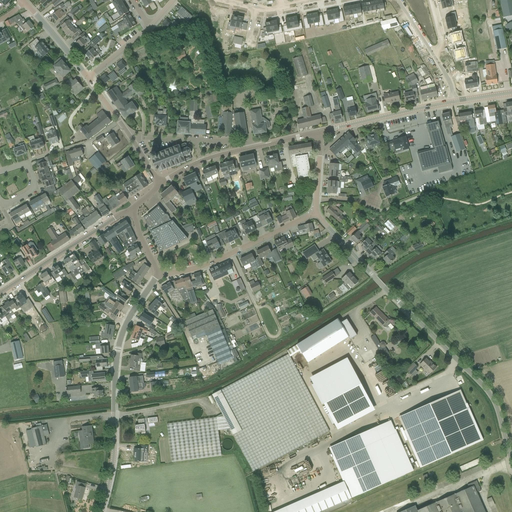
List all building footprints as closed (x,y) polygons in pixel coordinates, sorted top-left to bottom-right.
[(43,0),(40,2),(45,8),(51,3),(55,7),(63,0),(62,0),(43,0)] [(140,0),(145,8),(154,3),(153,3),(153,2),(156,0),(157,1),(157,0),(140,0)] [(452,0),(441,3),(442,9),(454,7),(452,0)] [(511,0),(500,0),(504,18),(511,15),(511,0)] [(52,16),(57,22),(65,14),(63,11),(66,8),(62,3),(54,9),(57,12),(52,16)] [(126,8),(123,3),(115,8),(118,12),(126,8)] [(126,8),(118,12),(121,17),(129,13),(126,8)] [(338,9),(332,10),(334,20),(338,20),(339,23),(344,22),(342,12),(338,13),(338,9)] [(329,21),(334,20),(332,10),(326,12),(327,15),(323,16),(325,26),(330,25),(329,21)] [(444,18),(446,24),(457,21),(455,12),(451,13),(452,16),(444,18)] [(318,13),(312,14),(314,24),(318,24),(319,27),(324,26),(322,16),(318,16),(318,13)] [(309,25),(314,24),(312,14),(306,16),(307,19),(303,20),(305,30),(310,29),(309,25)] [(115,26),(117,29),(131,21),(127,15),(120,19),(122,22),(115,26)] [(227,30),(235,31),(238,17),(237,17),(237,16),(233,15),(233,16),(232,16),(230,23),(228,22),(227,30)] [(62,30),(65,33),(75,25),(72,22),(72,21),(70,18),(70,19),(68,16),(63,20),(65,23),(61,26),(63,29),(62,30)] [(238,17),(235,31),(235,32),(236,29),(241,30),(241,29),(246,31),(248,24),(243,23),(244,18),(238,17)] [(291,18),(293,29),(299,28),(299,30),(303,30),(301,23),(298,24),(297,17),(291,18)] [(293,29),(291,18),(285,20),(286,26),(283,27),(284,33),(288,33),(288,30),(293,29)] [(23,31),(25,29),(27,32),(33,27),(28,21),(26,23),(23,19),(17,24),(23,31)] [(167,19),(161,25),(167,30),(170,27),(172,29),(177,24),(174,21),(172,23),(167,19)] [(134,27),(131,21),(117,29),(119,32),(126,28),(127,31),(134,27)] [(277,21),(271,22),(273,33),(278,32),(279,34),(282,34),(281,27),(278,28),(277,21)] [(457,21),(446,24),(447,30),(451,29),(452,32),(457,31),(457,28),(456,22),(457,21)] [(267,34),(273,33),(271,22),(265,24),(266,30),(263,31),(264,37),(268,37),(267,34)] [(77,27),(75,25),(65,33),(68,36),(69,35),(71,38),(75,34),(77,37),(82,33),(80,30),(78,27),(77,27)] [(492,27),(493,31),(497,50),(507,48),(502,29),(501,25),(492,27)] [(0,43),(3,42),(1,39),(5,37),(7,40),(11,38),(6,29),(2,31),(0,32),(0,43)] [(87,44),(91,41),(88,38),(88,37),(84,33),(78,37),(80,40),(76,43),(81,48),(87,43),(87,44)] [(459,34),(451,36),(453,43),(455,42),(456,46),(462,44),(459,34)] [(92,61),(95,58),(101,53),(98,48),(99,48),(96,45),(100,42),(97,37),(90,44),(93,48),(86,54),(92,61)] [(387,39),(365,50),(367,55),(390,45),(387,39)] [(43,57),(50,51),(42,42),(39,45),(35,40),(29,45),(35,53),(38,50),(43,57)] [(458,51),(455,52),(457,59),(465,57),(463,46),(457,48),(458,51)] [(175,60),(184,58),(186,58),(186,57),(184,51),(178,52),(173,54),(175,60)] [(308,75),(302,56),(292,59),(299,78),(308,75)] [(65,66),(62,61),(52,70),(55,74),(56,73),(58,75),(60,73),(63,77),(70,71),(67,68),(68,68),(66,65),(65,66)] [(124,68),(127,66),(122,61),(116,65),(121,71),(118,73),(120,76),(126,71),(124,68)] [(486,77),(487,86),(487,85),(491,85),(493,85),(497,84),(494,65),(486,66),(486,70),(482,70),(483,77),(486,77)] [(359,69),(363,84),(372,82),(368,66),(359,69)] [(425,67),(421,69),(421,68),(418,70),(422,77),(425,75),(426,76),(429,74),(425,67)] [(118,78),(113,72),(108,76),(107,77),(110,80),(112,83),(118,78)] [(409,78),(409,79),(406,80),(409,87),(413,85),(419,82),(415,75),(414,75),(413,73),(411,74),(410,73),(408,75),(408,76),(409,78)] [(107,77),(108,76),(106,74),(100,78),(104,84),(110,80),(107,77)] [(468,89),(478,87),(477,75),(472,76),(473,80),(464,81),(465,89),(468,88),(468,89)] [(75,95),(83,88),(82,88),(80,86),(81,86),(81,85),(80,86),(78,84),(79,83),(76,80),(73,81),(71,79),(67,83),(74,91),(72,93),(75,95)] [(58,84),(56,80),(44,86),(46,90),(58,84)] [(126,98),(141,88),(136,82),(128,87),(129,89),(121,94),(117,88),(108,94),(125,119),(130,116),(127,111),(129,110),(127,107),(126,108),(125,107),(124,107),(121,102),(126,98)] [(427,94),(428,98),(437,96),(435,88),(434,84),(428,86),(429,89),(430,89),(431,93),(427,94)] [(414,94),(417,93),(416,85),(411,86),(413,92),(404,94),(406,102),(409,101),(409,102),(412,101),(411,100),(415,100),(414,94)] [(423,100),(428,98),(427,94),(431,93),(430,89),(429,89),(428,86),(420,87),(421,91),(420,91),(422,100),(423,100)] [(344,99),(340,88),(336,90),(340,101),(344,99)] [(218,117),(212,95),(211,90),(205,92),(206,97),(203,98),(208,119),(218,117)] [(390,103),(400,101),(398,92),(391,94),(391,93),(384,95),(386,103),(390,102),(390,103)] [(374,94),(372,94),(373,98),(366,100),(367,103),(365,104),(367,113),(368,112),(378,110),(376,101),(378,101),(377,99),(376,93),(374,94)] [(327,96),(321,98),(325,109),(330,107),(327,96)] [(127,99),(126,98),(121,102),(124,107),(125,107),(126,108),(127,107),(129,110),(127,111),(130,116),(138,110),(132,102),(128,105),(125,101),(127,99)] [(349,117),(357,115),(355,108),(353,100),(347,102),(348,105),(347,106),(348,110),(347,110),(349,117)] [(189,123),(181,122),(178,122),(177,134),(189,134),(205,135),(206,125),(204,125),(205,120),(199,120),(199,119),(196,119),(198,101),(191,101),(189,123)] [(511,114),(511,102),(506,104),(507,109),(503,110),(504,116),(511,115),(511,114)] [(54,116),(58,114),(51,104),(50,104),(50,105),(51,108),(54,116)] [(231,137),(232,110),(233,105),(221,104),(221,116),(219,116),(218,131),(222,132),(222,137),(222,136),(225,137),(227,137),(230,137),(231,137)] [(333,113),(330,114),(331,119),(334,118),(334,120),(342,119),(339,105),(334,107),(336,112),(333,113)] [(496,111),(495,105),(487,107),(488,113),(489,113),(489,117),(495,116),(496,125),(499,125),(503,124),(502,116),(501,115),(500,115),(500,111),(496,111)] [(322,123),(325,122),(324,117),(321,118),(320,115),(311,117),(309,107),(306,108),(302,109),(304,119),(297,121),(299,129),(322,123)] [(163,109),(163,111),(158,111),(157,116),(155,116),(154,122),(156,123),(156,126),(162,126),(162,127),(165,127),(165,126),(166,126),(167,109),(163,109)] [(266,132),(266,129),(269,128),(269,123),(263,124),(262,119),(260,109),(250,111),(250,112),(254,134),(266,132)] [(474,112),(476,120),(477,126),(484,125),(487,125),(486,118),(483,119),(481,110),(474,112)] [(105,114),(102,111),(97,115),(99,118),(88,127),(87,125),(80,130),(88,140),(94,135),(94,136),(111,122),(105,114)] [(472,119),(471,112),(464,113),(465,120),(466,120),(467,129),(475,127),(473,119),(472,119)] [(237,136),(247,134),(244,113),(234,114),(237,136)] [(452,124),(449,113),(442,115),(443,122),(444,122),(445,126),(452,124)] [(465,120),(464,113),(458,114),(458,117),(455,117),(458,127),(461,127),(460,123),(460,121),(465,120)] [(438,121),(426,125),(433,149),(432,149),(417,153),(422,172),(438,168),(439,174),(453,170),(446,145),(445,145),(438,121)] [(49,139),(49,140),(50,145),(59,142),(56,133),(54,129),(48,131),(49,134),(46,135),(47,140),(49,139)] [(367,146),(371,145),(377,144),(378,149),(382,148),(378,134),(377,134),(376,134),(377,133),(376,132),(376,131),(375,130),(374,130),(373,130),(372,131),(372,132),(372,133),(372,134),(373,135),(368,136),(368,139),(366,140),(367,142),(366,143),(367,146)] [(355,154),(356,154),(361,150),(354,141),(355,140),(348,132),(343,137),(350,145),(349,146),(355,154)] [(9,147),(14,145),(10,133),(5,135),(9,147)] [(112,147),(120,143),(116,137),(113,133),(106,138),(112,147)] [(460,134),(452,136),(451,137),(456,153),(465,149),(460,134)] [(44,147),(42,139),(35,141),(34,136),(27,138),(28,141),(30,146),(31,146),(33,150),(37,149),(37,150),(40,149),(40,148),(44,147)] [(339,141),(346,149),(349,146),(350,145),(343,137),(339,141)] [(402,147),(403,150),(408,149),(405,137),(398,139),(398,140),(385,144),(387,151),(392,150),(402,147)] [(339,141),(335,145),(342,153),(345,150),(346,149),(339,141)] [(26,153),(24,145),(23,143),(18,145),(19,147),(14,149),(16,156),(17,156),(17,157),(20,156),(20,155),(26,153)] [(289,147),(289,148),(290,155),(292,167),(297,167),(298,179),(311,176),(308,158),(312,157),(311,152),(312,151),(312,152),(312,151),(311,144),(311,143),(310,143),(310,144),(304,145),(303,145),(296,146),(289,147)] [(187,147),(187,146),(186,144),(185,144),(179,146),(180,145),(179,144),(179,145),(174,147),(174,146),(173,146),(173,147),(170,148),(169,148),(169,149),(165,151),(165,150),(164,150),(164,151),(161,152),(160,151),(160,152),(160,153),(156,154),(156,153),(150,155),(152,161),(156,169),(156,170),(157,171),(158,170),(159,172),(166,170),(167,170),(167,169),(171,168),(171,169),(172,168),(175,166),(176,167),(180,165),(181,165),(181,164),(185,162),(186,163),(186,162),(185,162),(192,159),(190,156),(191,155),(190,154),(191,152),(192,152),(191,152),(190,149),(191,149),(190,148),(190,149),(188,148),(188,147),(187,147)] [(337,158),(342,153),(335,145),(332,147),(329,150),(337,158)] [(72,159),(83,155),(81,147),(69,151),(70,156),(67,157),(66,156),(70,169),(72,173),(75,172),(73,166),(74,165),(73,164),(74,164),(72,159)] [(105,161),(98,152),(91,158),(99,167),(96,170),(97,171),(102,168),(102,167),(107,163),(105,161)] [(283,170),(281,162),(278,163),(276,155),(275,154),(273,155),(272,156),(266,158),(268,166),(268,165),(269,168),(270,169),(274,168),(275,166),(277,165),(278,171),(283,170)] [(253,155),(239,158),(241,167),(242,167),(249,166),(249,169),(252,168),(256,167),(257,166),(257,164),(255,164),(253,155)] [(37,168),(38,170),(53,166),(51,161),(50,156),(45,158),(45,159),(36,162),(37,165),(38,164),(39,167),(37,168)] [(127,171),(135,166),(129,157),(116,165),(118,168),(123,165),(127,171)] [(229,162),(226,163),(229,174),(230,177),(237,175),(236,172),(239,171),(238,165),(234,166),(233,161),(229,162)] [(329,170),(338,170),(338,164),(340,164),(340,161),(334,161),(334,164),(329,164),(329,170)] [(223,176),(229,174),(226,163),(224,163),(224,164),(220,165),(222,173),(223,176)] [(44,175),(53,172),(54,172),(53,166),(38,170),(39,174),(43,173),(44,175)] [(218,175),(218,174),(215,166),(211,168),(211,167),(209,168),(212,176),(213,180),(217,178),(217,177),(218,176),(218,175)] [(203,171),(202,171),(204,176),(201,177),(203,182),(206,181),(205,179),(212,176),(209,168),(206,169),(206,170),(203,171)] [(340,177),(340,179),(348,180),(353,180),(351,177),(341,176),(341,171),(338,170),(329,170),(329,176),(340,177)] [(139,190),(140,191),(148,186),(144,180),(146,180),(145,179),(148,176),(145,171),(144,172),(144,171),(140,174),(123,185),(131,196),(139,190)] [(41,179),(42,183),(55,179),(53,172),(44,175),(44,178),(41,179)] [(190,185),(191,189),(198,186),(196,182),(199,181),(195,173),(183,178),(187,187),(190,185)] [(387,198),(395,194),(393,191),(396,189),(393,183),(398,181),(397,177),(388,181),(389,184),(382,188),(387,198)] [(364,191),(373,186),(370,178),(363,181),(362,178),(356,181),(357,184),(361,183),(364,191)] [(46,191),(58,191),(56,191),(54,185),(56,184),(57,183),(55,179),(42,183),(43,185),(45,185),(46,188),(44,188),(45,191),(46,191)] [(340,179),(339,182),(328,181),(328,187),(337,188),(340,188),(341,182),(347,183),(348,180),(340,179)] [(60,193),(66,201),(68,204),(71,208),(74,212),(80,208),(72,197),(80,191),(72,181),(58,191),(60,193)] [(188,207),(188,206),(186,203),(172,186),(161,195),(168,204),(166,206),(165,205),(172,213),(176,210),(169,201),(175,196),(182,205),(183,208),(188,207)] [(197,202),(191,189),(181,193),(186,203),(188,206),(197,202)] [(45,206),(48,210),(50,208),(48,205),(51,203),(49,200),(47,195),(57,195),(58,195),(60,193),(58,191),(46,191),(46,194),(40,197),(45,206)] [(122,191),(116,196),(121,204),(127,200),(122,191)] [(112,211),(121,204),(116,196),(113,192),(111,194),(113,198),(108,201),(106,198),(103,200),(105,203),(111,211),(112,211)] [(98,208),(104,217),(110,212),(103,204),(105,203),(103,200),(99,194),(94,198),(100,206),(98,208)] [(40,197),(35,200),(40,210),(40,209),(45,206),(40,197)] [(35,213),(40,210),(35,200),(29,203),(33,210),(34,209),(35,213)] [(21,208),(25,214),(30,211),(27,205),(21,208)] [(339,211),(332,205),(327,211),(340,223),(344,218),(338,212),(339,211)] [(97,221),(98,221),(101,218),(96,211),(92,206),(90,209),(88,206),(81,211),(86,219),(82,222),(87,229),(90,226),(97,221)] [(166,216),(159,206),(156,209),(149,215),(147,212),(143,216),(144,217),(143,218),(145,221),(149,229),(155,242),(156,243),(160,252),(166,249),(166,250),(180,243),(179,243),(188,239),(173,221),(171,222),(169,220),(169,219),(169,218),(169,217),(169,216),(167,215),(166,216)] [(277,217),(278,221),(280,224),(283,223),(296,217),(291,206),(286,208),(288,211),(285,212),(287,216),(286,217),(286,215),(280,218),(280,216),(277,217)] [(16,211),(19,218),(25,214),(21,208),(16,211)] [(270,209),(265,211),(265,210),(262,212),(268,224),(273,222),(270,216),(272,214),(270,209)] [(10,214),(14,221),(19,218),(16,211),(15,211),(14,210),(12,212),(12,213),(10,214)] [(259,214),(254,216),(254,217),(256,222),(260,221),(263,227),(268,224),(262,212),(259,213),(259,214)] [(76,217),(73,219),(72,220),(74,224),(75,223),(77,226),(75,228),(72,230),(76,236),(79,234),(85,230),(81,224),(80,224),(76,217)] [(253,224),(256,222),(254,217),(253,217),(248,219),(250,222),(247,223),(251,232),(256,230),(253,224)] [(384,224),(391,231),(396,226),(389,219),(384,224)] [(117,236),(120,240),(127,248),(137,241),(130,227),(125,220),(113,229),(117,236)] [(247,223),(245,220),(237,223),(238,224),(240,230),(243,229),(246,235),(251,232),(247,223)] [(361,230),(365,225),(367,227),(369,226),(365,221),(358,227),(361,230)] [(192,223),(182,226),(188,233),(195,230),(192,223)] [(299,235),(314,232),(314,231),(311,223),(305,225),(297,227),(299,235)] [(233,230),(230,232),(234,240),(239,238),(238,235),(240,234),(236,225),(231,227),(233,230)] [(349,236),(356,229),(354,226),(346,232),(349,236)] [(51,243),(55,250),(70,240),(65,233),(58,238),(54,231),(55,231),(52,227),(46,231),(49,235),(50,235),(54,241),(51,243)] [(117,236),(113,229),(112,229),(111,230),(104,234),(104,235),(108,242),(110,241),(114,247),(119,254),(124,251),(119,243),(115,237),(117,236)] [(229,243),(234,240),(230,232),(227,233),(225,230),(221,233),(224,238),(226,237),(229,243)] [(358,230),(351,238),(356,243),(362,238),(359,235),(361,233),(358,230)] [(404,243),(411,236),(408,232),(400,239),(404,243)] [(209,237),(215,249),(221,247),(218,241),(220,240),(218,234),(213,236),(213,235),(209,237)] [(108,242),(104,235),(97,239),(102,246),(108,242)] [(362,247),(367,253),(376,244),(374,242),(375,242),(370,236),(362,244),(364,245),(362,247)] [(207,246),(210,252),(215,249),(209,237),(204,239),(205,240),(202,242),(205,247),(207,246)] [(294,246),(291,239),(286,241),(284,237),(275,242),(278,249),(285,246),(287,249),(294,246)] [(13,241),(15,244),(17,246),(19,249),(22,247),(19,242),(17,239),(13,241)] [(95,241),(89,244),(94,252),(88,256),(92,263),(98,259),(99,260),(103,257),(98,251),(100,249),(95,241)] [(415,251),(424,247),(423,246),(426,245),(424,241),(422,243),(421,242),(412,246),(415,251)] [(378,246),(376,244),(367,253),(372,258),(373,258),(375,258),(376,259),(381,253),(380,252),(382,250),(379,246),(378,246)] [(37,250),(34,246),(30,249),(27,245),(21,248),(24,253),(25,253),(27,256),(29,255),(31,258),(33,257),(34,258),(38,255),(35,251),(37,250)] [(140,251),(137,245),(136,245),(127,250),(130,255),(128,256),(130,261),(137,257),(135,254),(140,251)] [(317,264),(317,265),(319,268),(320,268),(323,266),(324,267),(332,262),(323,250),(318,253),(317,252),(318,251),(314,245),(303,253),(307,259),(315,253),(320,262),(317,264)] [(271,252),(268,246),(262,249),(266,256),(267,259),(275,256),(278,261),(282,259),(277,248),(271,252)] [(259,257),(257,258),(261,266),(263,265),(260,259),(266,256),(262,249),(257,252),(259,257)] [(387,255),(383,259),(384,259),(388,264),(388,265),(395,259),(392,256),(394,254),(390,249),(385,253),(387,255)] [(13,262),(17,269),(24,264),(21,260),(24,258),(20,252),(15,255),(18,259),(13,262)] [(76,269),(78,271),(82,268),(84,271),(85,271),(86,273),(89,270),(91,273),(92,272),(82,259),(79,261),(74,254),(69,258),(76,269)] [(248,256),(246,257),(249,264),(251,267),(256,265),(257,268),(261,266),(257,258),(255,260),(252,254),(251,254),(250,254),(248,255),(248,256)] [(244,266),(249,264),(246,257),(240,259),(244,266)] [(64,261),(69,269),(69,268),(71,272),(72,272),(68,275),(73,281),(74,283),(77,281),(76,279),(77,279),(75,277),(79,274),(78,271),(76,269),(69,258),(64,261)] [(6,276),(12,272),(8,267),(11,265),(7,259),(2,263),(2,262),(0,263),(0,266),(1,268),(1,269),(6,276)] [(145,260),(145,259),(138,263),(141,268),(137,274),(143,278),(150,268),(147,266),(148,265),(145,260)] [(229,261),(219,265),(209,270),(213,277),(215,281),(221,279),(220,278),(224,276),(228,274),(227,271),(232,268),(229,261)] [(132,267),(134,266),(133,262),(126,266),(130,269),(133,271),(132,267)] [(51,273),(55,278),(55,279),(60,276),(61,278),(64,275),(61,271),(58,266),(55,268),(54,267),(52,269),(54,272),(51,273)] [(124,275),(120,270),(113,275),(116,280),(124,275)] [(138,285),(143,278),(137,274),(133,271),(128,278),(138,285)] [(47,272),(40,276),(44,282),(46,285),(49,283),(50,286),(56,282),(53,279),(52,280),(47,272)] [(322,279),(325,284),(335,277),(332,272),(322,279)] [(198,287),(201,286),(201,287),(205,285),(203,278),(202,278),(200,273),(194,275),(195,278),(190,280),(194,291),(197,290),(195,285),(197,285),(198,287)] [(351,288),(358,282),(349,273),(342,279),(347,285),(345,287),(348,290),(351,288)] [(175,281),(177,289),(182,297),(184,301),(189,298),(191,304),(197,302),(194,291),(190,280),(189,276),(175,281)] [(122,290),(129,295),(133,289),(130,287),(131,286),(124,281),(122,285),(125,287),(122,290)] [(166,295),(169,292),(172,297),(179,299),(182,297),(177,289),(175,281),(170,282),(170,283),(165,285),(162,287),(161,287),(166,295)] [(45,297),(50,294),(44,286),(46,285),(44,282),(38,286),(35,288),(38,294),(41,292),(45,297)] [(258,283),(255,284),(251,286),(253,292),(261,288),(258,283)] [(114,299),(115,300),(117,297),(116,297),(104,287),(100,289),(105,293),(109,296),(106,299),(105,302),(107,303),(107,302),(120,311),(124,306),(117,301),(116,304),(113,302),(114,299)] [(309,287),(301,290),(305,299),(313,295),(309,287)] [(68,303),(67,303),(66,291),(59,291),(61,304),(61,307),(68,306),(68,303)] [(129,299),(126,297),(127,295),(121,291),(120,293),(119,292),(116,297),(117,297),(126,303),(129,299)] [(26,301),(21,293),(18,294),(19,296),(16,298),(19,302),(17,303),(20,308),(24,305),(23,303),(26,301)] [(157,299),(152,304),(158,309),(160,311),(163,308),(164,309),(165,307),(167,306),(165,302),(163,305),(157,299)] [(20,308),(17,303),(14,304),(12,301),(9,303),(8,301),(6,303),(11,310),(14,308),(16,310),(20,308)] [(108,314),(110,312),(116,316),(120,311),(107,302),(107,303),(105,306),(101,304),(99,307),(100,309),(104,312),(108,314)] [(11,310),(6,303),(4,304),(5,305),(2,307),(4,311),(2,313),(6,317),(6,318),(6,319),(7,320),(11,317),(11,316),(14,314),(11,310)] [(209,303),(205,307),(210,311),(215,309),(213,307),(209,303)] [(152,304),(148,309),(157,317),(158,315),(156,312),(158,309),(152,304)] [(388,321),(388,320),(376,307),(370,313),(382,326),(384,327),(386,327),(387,327),(390,324),(388,321)] [(185,321),(192,337),(205,332),(219,325),(213,310),(210,311),(196,317),(194,318),(190,319),(186,321),(185,321)] [(145,326),(151,329),(154,331),(155,328),(151,325),(154,320),(150,318),(151,318),(144,313),(140,320),(147,323),(145,326)] [(296,345),(308,363),(348,337),(350,340),(357,335),(353,329),(352,330),(351,327),(347,319),(340,324),(337,319),(296,345)] [(101,337),(112,339),(114,326),(106,324),(105,333),(102,333),(101,337)] [(205,332),(221,370),(228,367),(235,363),(233,358),(230,351),(219,325),(205,332)] [(134,332),(141,335),(143,331),(146,333),(147,330),(136,326),(134,332)] [(141,346),(143,342),(144,340),(140,338),(141,335),(134,332),(132,338),(139,341),(138,343),(131,344),(132,348),(141,346)] [(158,347),(165,345),(163,337),(156,338),(158,347)] [(14,361),(22,359),(18,341),(10,343),(14,361)] [(380,344),(379,342),(375,345),(383,357),(389,353),(385,347),(384,348),(382,348),(381,348),(380,347),(379,345),(380,344)] [(101,354),(109,353),(108,346),(104,347),(103,343),(95,344),(96,350),(100,349),(101,354)] [(230,351),(233,358),(239,356),(235,349),(230,351)] [(143,360),(141,358),(142,354),(136,353),(136,356),(131,355),(131,359),(129,359),(129,361),(143,363),(143,360)] [(253,471),(329,430),(288,354),(212,395),(222,414),(216,417),(167,424),(172,462),(221,455),(218,430),(230,428),(253,471)] [(96,357),(96,359),(96,361),(97,371),(103,370),(103,367),(107,367),(107,359),(101,359),(101,356),(96,357)] [(420,365),(429,374),(436,367),(432,363),(431,364),(426,359),(420,365)] [(143,363),(129,361),(129,364),(130,364),(130,367),(134,368),(134,370),(140,371),(140,366),(142,365),(142,363),(143,363)] [(414,363),(410,367),(407,371),(411,374),(418,367),(414,363)] [(333,373),(330,375),(313,384),(334,424),(371,404),(350,364),(333,373)] [(54,366),(55,378),(65,377),(63,365),(54,366)] [(393,390),(383,366),(376,369),(380,378),(382,377),(387,390),(391,389),(391,391),(393,390)] [(93,382),(106,381),(105,373),(88,374),(88,371),(81,372),(81,378),(88,377),(89,382),(93,381),(93,382)] [(129,378),(130,385),(137,384),(144,383),(143,376),(136,377),(129,378)] [(151,382),(152,391),(157,390),(157,384),(160,384),(160,382),(157,382),(151,382)] [(130,385),(131,392),(138,391),(143,390),(142,386),(137,386),(137,384),(130,385)] [(100,391),(100,388),(91,389),(92,394),(94,394),(95,397),(100,397),(101,397),(102,397),(102,396),(104,396),(103,390),(100,391)] [(466,404),(405,431),(421,468),(483,441),(466,404)] [(144,419),(138,419),(139,425),(135,425),(136,433),(142,433),(142,435),(146,434),(146,432),(144,419)] [(32,428),(34,438),(28,440),(30,448),(36,446),(37,447),(47,445),(44,436),(49,435),(48,430),(47,425),(42,426),(32,428)] [(89,448),(89,444),(94,444),(91,426),(82,427),(83,431),(79,431),(81,449),(89,448)] [(333,457),(344,481),(351,498),(413,471),(395,430),(333,457)] [(141,449),(134,449),(134,453),(135,453),(135,461),(144,462),(144,453),(148,453),(148,446),(142,445),(141,449)] [(312,471),(326,465),(321,453),(306,460),(312,471)] [(485,511),(477,493),(481,491),(480,488),(479,488),(478,487),(479,487),(477,481),(468,484),(469,488),(417,511),(415,506),(400,511),(485,511)] [(74,497),(82,500),(85,488),(80,486),(81,483),(77,482),(75,488),(76,489),(74,497)]
